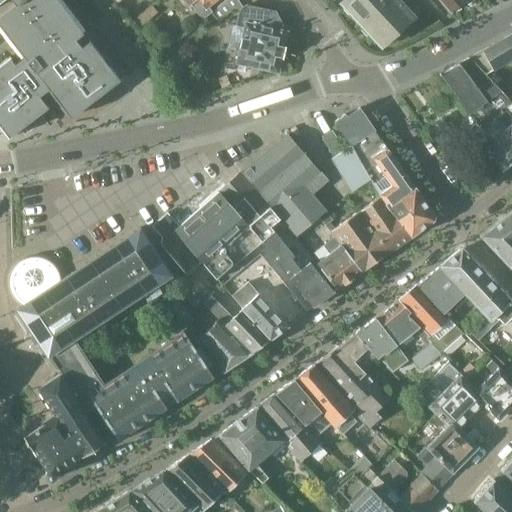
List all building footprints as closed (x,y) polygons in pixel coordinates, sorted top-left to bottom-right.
[(11,0),(14,3),(0,14),(0,27),(23,57),(14,63),(44,102),(52,96),(39,79),(81,47),(75,39),(83,33),(57,0),(11,0)] [(98,0),(107,11),(118,0),(98,0)] [(202,19),(211,12),(208,8),(216,0),(182,0),(188,7),(191,5),(202,19)] [(231,12),(238,13),(239,9),(242,7),(237,0),(225,0),(211,12),(218,21),(230,11),(231,12)] [(343,0),(341,2),(343,4),(342,10),(347,15),(352,14),(364,27),(376,15),(370,8),(376,1),(375,0),(343,0)] [(409,14),(395,0),(375,0),(376,1),(370,8),(376,15),(364,27),(377,41),(377,42),(387,42),(387,41),(408,22),(409,15),(409,14)] [(439,0),(450,12),(464,1),(467,5),(472,0),(439,0)] [(246,5),(242,7),(239,9),(238,13),(236,24),(243,25),(235,63),(277,73),(278,73),(281,58),(283,58),(285,47),(283,47),(287,31),(286,31),(278,30),(280,21),(275,11),(246,5)] [(134,19),(140,26),(157,13),(151,6),(134,19)] [(511,33),(482,50),(492,69),(511,58),(511,33)] [(52,96),(70,118),(94,99),(95,100),(120,80),(110,66),(109,67),(103,60),(104,59),(89,40),(86,42),(86,43),(81,47),(39,79),(52,96)] [(159,55),(166,64),(178,54),(171,45),(159,55)] [(179,53),(178,54),(166,64),(165,64),(176,78),(191,67),(179,53)] [(44,102),(14,63),(11,60),(12,59),(9,56),(0,63),(0,126),(8,137),(28,122),(29,123),(49,108),(47,105),(46,105),(44,102)] [(501,171),(511,161),(511,101),(469,57),(439,74),(480,130),(472,137),(501,171)] [(334,121),(341,133),(352,125),(356,131),(369,122),(359,107),(345,115),(344,114),(334,121)] [(357,160),(379,197),(410,237),(433,220),(434,215),(391,153),(369,122),(356,131),(352,125),(341,133),(349,147),(357,160)] [(332,157),(334,156),(343,150),(330,130),(319,136),(332,157)] [(253,185),(252,186),(269,207),(278,218),(279,218),(295,236),(317,217),(327,228),(332,223),(323,212),(324,211),(310,193),(325,180),(326,179),(286,132),(286,133),(241,172),(253,185)] [(349,147),(343,150),(334,156),(342,169),(357,160),(349,147)] [(216,278),(260,242),(261,241),(247,225),(269,207),(252,186),(240,172),(218,191),(218,190),(179,225),(174,229),(176,230),(202,261),(216,278)] [(379,197),(356,213),(386,254),(410,237),(379,197)] [(278,218),(269,207),(247,225),(261,241),(260,242),(313,306),(333,291),(309,262),(300,269),(291,259),(294,257),(269,227),(278,218)] [(511,210),(481,236),(511,269),(511,210)] [(186,274),(202,261),(176,230),(174,229),(179,225),(166,212),(151,226),(162,236),(160,244),(186,274)] [(362,272),(386,254),(356,213),(330,232),(334,236),(362,272)] [(66,278),(62,280),(60,271),(55,263),(47,257),(38,254),(29,255),(20,259),(13,265),(9,274),(8,284),(10,293),(15,301),(23,306),(20,309),(19,307),(17,309),(33,334),(31,336),(37,344),(39,343),(55,369),(57,368),(60,373),(37,389),(54,414),(42,421),(43,424),(23,437),(32,450),(33,449),(47,471),(45,474),(45,477),(47,480),(51,481),(54,478),(56,475),(55,472),(81,455),(82,456),(104,441),(103,440),(113,433),(118,440),(120,438),(119,437),(163,408),(164,409),(166,408),(161,399),(170,393),(176,402),(178,400),(177,399),(210,377),(211,378),(213,377),(182,330),(103,383),(72,335),(167,274),(168,275),(170,274),(139,227),(136,228),(137,230),(134,232),(133,231),(131,232),(132,233),(121,241),(120,240),(118,241),(119,242),(110,248),(109,247),(107,248),(108,249),(97,257),(96,256),(94,257),(95,258),(86,264),(85,263),(83,264),(84,265),(73,273),(72,272),(70,273),(71,274),(68,277),(67,275),(65,277),(66,278)] [(336,290),(362,272),(334,236),(323,244),(329,252),(315,263),(336,290)] [(439,266),(464,293),(486,317),(481,321),(488,329),(489,329),(499,321),(503,325),(511,316),(511,302),(463,250),(458,250),(439,266)] [(443,312),(464,293),(439,266),(416,284),(443,312)] [(199,283),(191,291),(203,304),(211,296),(199,283)] [(251,303),(244,309),(270,339),(287,326),(249,283),(240,291),(251,303)] [(416,284),(397,300),(428,339),(431,342),(441,354),(462,334),(443,312),(416,284)] [(203,304),(220,320),(251,353),(270,339),(244,309),(233,318),(211,296),(203,304)] [(428,339),(397,300),(375,318),(397,346),(415,331),(424,342),(428,339)] [(386,356),(397,346),(375,318),(354,333),(377,358),(379,360),(385,354),(386,356)] [(220,373),(251,353),(220,320),(202,336),(192,324),(186,330),(220,372),(220,373)] [(469,332),(476,339),(488,329),(481,321),(469,332)] [(377,358),(354,333),(317,361),(357,408),(361,413),(357,416),(368,427),(380,417),(374,411),(390,398),(363,370),(377,358)] [(431,342),(411,358),(419,369),(441,354),(431,342)] [(451,421),(458,428),(477,445),(497,421),(480,404),(470,395),(476,389),(465,379),(466,378),(459,372),(448,360),(442,367),(453,380),(427,407),(434,414),(435,413),(447,426),(451,421)] [(470,395),(480,404),(497,421),(510,408),(509,407),(511,403),(511,381),(490,360),(485,366),(492,373),(476,389),(470,395)] [(317,361),(294,379),(333,425),(347,439),(357,430),(346,417),(357,408),(317,361)] [(468,362),(459,372),(466,378),(475,368),(468,362)] [(333,425),(294,379),(274,393),(305,427),(313,419),(325,432),(333,425)] [(304,427),(305,427),(274,393),(255,407),(283,441),(299,461),(320,443),(304,427)] [(283,441),(255,407),(218,435),(245,467),(261,483),(266,478),(255,463),(283,441)] [(477,445),(458,428),(451,421),(447,426),(435,413),(434,414),(428,421),(435,428),(439,424),(443,429),(425,448),(435,458),(452,474),(463,462),(462,461),(477,445)] [(211,439),(188,454),(211,479),(210,479),(222,491),(223,490),(226,493),(246,473),(211,439)] [(377,475),(379,476),(413,511),(415,511),(438,490),(437,490),(421,474),(410,484),(405,479),(416,468),(400,452),(399,453),(401,454),(379,475),(378,474),(377,475)] [(188,454),(165,469),(191,498),(190,499),(195,505),(200,511),(222,491),(210,479),(211,479),(188,454)] [(365,454),(351,468),(358,476),(372,462),(365,454)] [(511,457),(500,471),(501,471),(503,470),(511,478),(511,457)] [(420,472),(422,474),(437,490),(452,474),(435,458),(420,472)] [(142,483),(129,491),(149,511),(187,511),(195,505),(190,499),(191,498),(165,469),(150,478),(142,483)] [(413,511),(379,476),(366,489),(381,504),(388,511),(413,511)] [(333,477),(326,483),(335,493),(337,491),(342,487),(333,477)] [(511,511),(511,499),(492,482),(494,480),(493,479),(473,502),(474,503),(475,501),(487,511),(511,511)] [(341,511),(388,511),(381,504),(366,489),(341,511)] [(129,490),(93,511),(149,511),(129,491),(129,490)]
